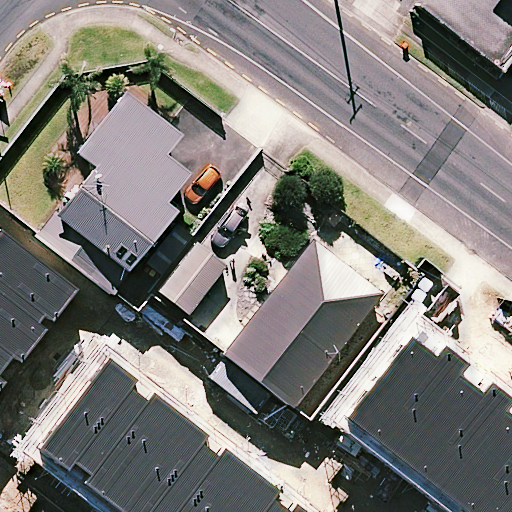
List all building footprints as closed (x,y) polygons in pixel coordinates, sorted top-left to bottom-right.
[(187,99),(125,53),(71,126),(90,141),(50,196),(128,254),(179,186),(165,176),(188,146),(165,129),(187,99)] [(0,372),(83,264),(3,203),(0,208),(0,372)] [(169,222),(143,259),(165,276),(156,288),(188,312),(224,263),(169,222)] [(310,393),(391,280),(308,222),(228,335),(310,393)] [(511,511),(511,372),(413,296),(345,383),(511,511)] [(314,511),(329,494),(108,322),(36,409),(168,511),(314,511)]
